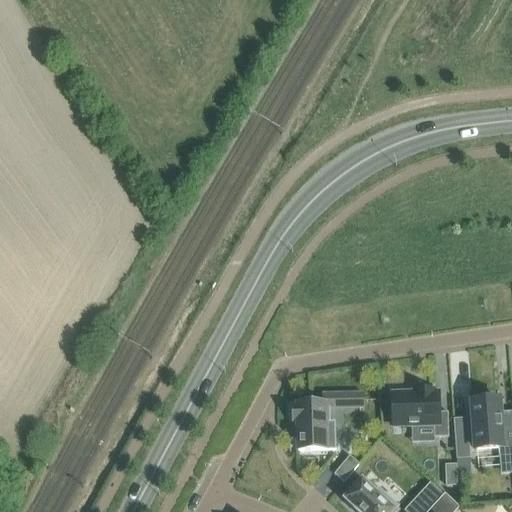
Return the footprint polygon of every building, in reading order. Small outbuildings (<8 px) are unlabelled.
[(412,395),(391,396),(392,429),(433,428),(433,440),(448,440),(447,415),(438,415),(438,394),(435,394),(435,393),(422,393),(422,395),(416,395),(416,393),(412,393),(412,395)] [(503,472),(511,471),(511,415),(511,416),(500,417),(498,401),(471,403),(475,450),(501,448),(503,472)] [(330,422),(329,405),(296,405),(296,406),(292,406),(293,425),(297,425),(298,452),(335,451),(335,422),(330,422)] [(467,419),(453,420),(456,460),(470,459),(467,419)] [(359,465),(349,457),(334,475),(343,483),(359,465)] [(456,463),(444,463),(444,486),(456,486),(456,463)] [(361,479),(342,500),(354,511),(394,511),(399,507),(377,488),(374,491),(361,479)] [(455,511),(459,508),(444,495),(428,511),(455,511)]
